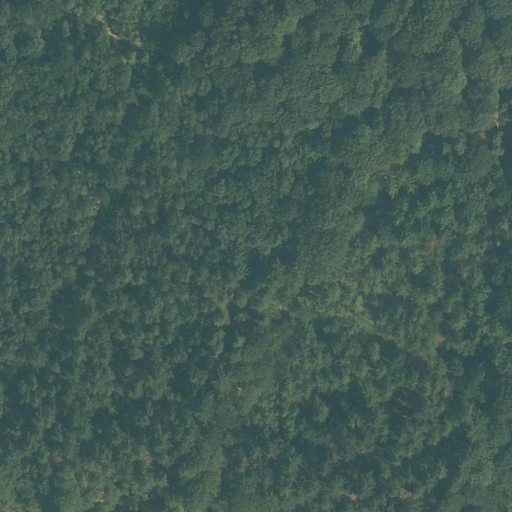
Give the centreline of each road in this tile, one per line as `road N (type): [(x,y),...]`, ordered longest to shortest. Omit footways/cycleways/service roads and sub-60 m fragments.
road 1 (track): [(436,0),(197,478)]
road 2 (track): [(0,396),(216,0)]
road 3 (track): [(0,483),(127,504),(197,478),(305,511)]
road 4 (track): [(99,0),(144,128)]
